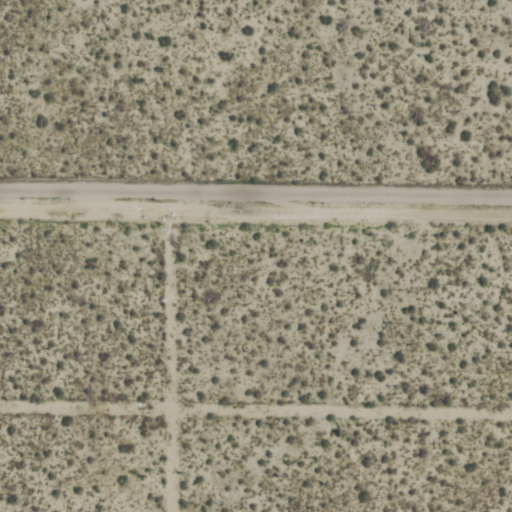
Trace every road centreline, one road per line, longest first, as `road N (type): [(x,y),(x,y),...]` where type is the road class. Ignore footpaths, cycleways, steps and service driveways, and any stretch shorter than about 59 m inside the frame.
road 1 (track): [(511,196),(0,191)]
road 2 (track): [(0,403),(511,406)]
road 3 (track): [(172,511),(171,191)]
